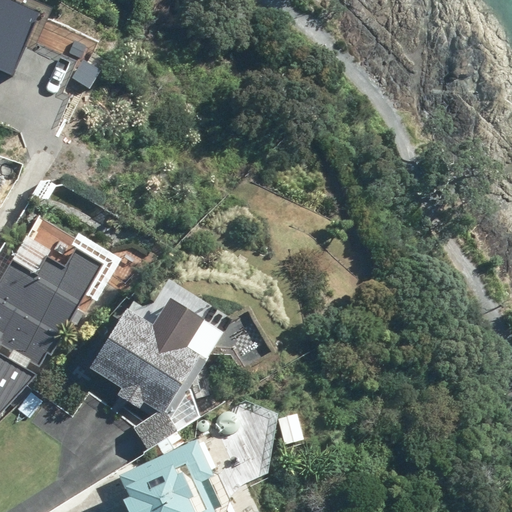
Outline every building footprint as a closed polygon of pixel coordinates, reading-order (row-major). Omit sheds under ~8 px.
[(20,0),(0,0),(0,64),(16,71),(43,9),(20,0)] [(0,197),(11,167),(0,163),(0,197)] [(0,417),(43,370),(31,362),(35,356),(45,363),(54,349),(56,350),(93,289),(103,295),(132,249),(91,224),(85,233),(47,210),(5,280),(0,276),(0,417)] [(183,423),(171,405),(208,348),(193,338),(202,324),(171,303),(162,316),(138,299),(97,361),(129,381),(126,386),(147,400),(150,394),(166,405),(139,423),(152,444),(183,423)] [(231,409),(229,409),(226,409),(223,410),(221,411),(219,412),(217,414),(216,416),(215,419),(214,421),(214,424),(214,427),(215,429),(216,432),(218,434),(219,435),(222,437),(224,438),(227,439),(229,439),(232,438),(234,438),(237,437),(239,435),(241,433),(242,431),(243,428),(244,426),(244,423),(244,421),(243,418),(242,416),(240,414),(238,412),(236,410),(234,409),(231,409)] [(224,511),(220,502),(233,495),(204,433),(125,469),(135,490),(131,492),(140,511),(224,511)]
